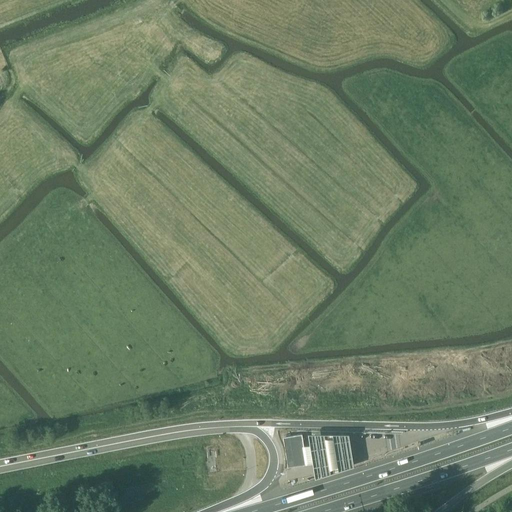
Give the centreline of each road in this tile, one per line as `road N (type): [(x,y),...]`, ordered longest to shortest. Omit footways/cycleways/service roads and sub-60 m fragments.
road 1 (motorway): [(511,428),(252,511)]
road 2 (motorway): [(0,466),(158,435),(256,426)]
road 3 (motorway): [(325,511),(511,449)]
road 4 (motorway): [(434,426),(256,426)]
road 5 (motorway): [(256,426),(273,454),(271,474),(216,511)]
